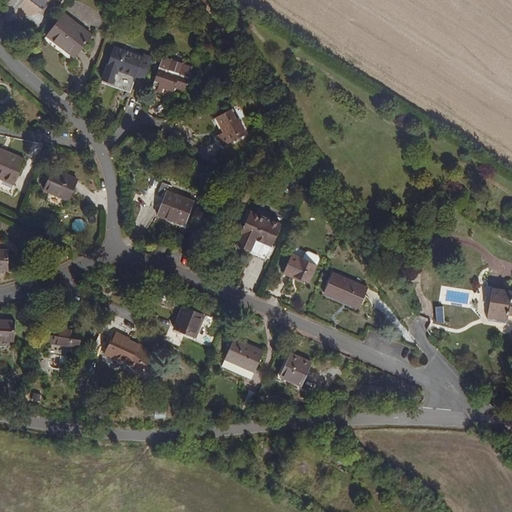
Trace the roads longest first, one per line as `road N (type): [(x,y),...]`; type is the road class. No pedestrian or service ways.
road 1 (residential): [(0,415),(165,437),(302,423),(450,421),(447,387)]
road 2 (residential): [(113,245),(447,387)]
road 3 (track): [(511,192),(380,116),(316,65),(278,55),(240,17)]
road 4 (track): [(188,435),(330,511)]
road 5 (residential): [(96,146),(0,49)]
